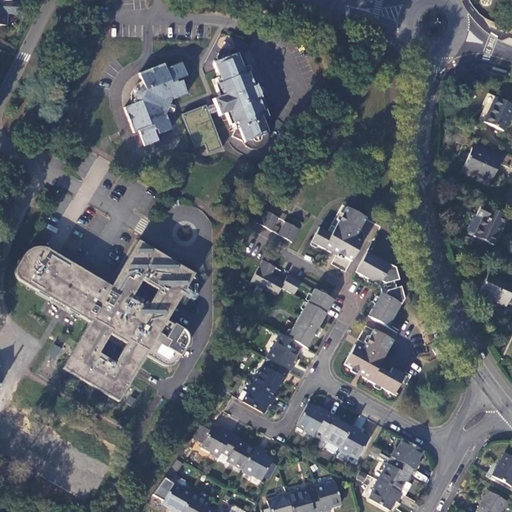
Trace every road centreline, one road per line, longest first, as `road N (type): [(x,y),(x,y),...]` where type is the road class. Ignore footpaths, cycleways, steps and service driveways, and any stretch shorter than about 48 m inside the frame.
road 1 (tertiary): [(433,50),(425,207),(447,316),(486,380)]
road 2 (residential): [(313,378),(355,294),(254,237)]
road 3 (residential): [(453,454),(313,378)]
road 4 (residential): [(53,0),(0,110)]
